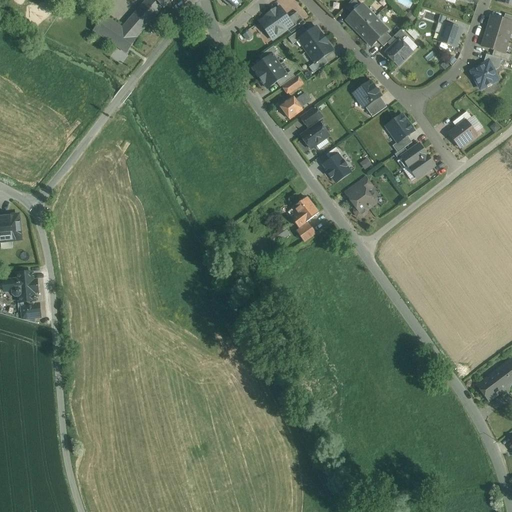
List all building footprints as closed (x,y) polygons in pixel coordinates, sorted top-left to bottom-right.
[(142,7),(123,29),(104,17),(94,31),(127,53),(137,39),(136,38),(163,7),(164,9),(174,0),(147,0),(142,6),(142,7)] [(361,7),(355,0),(346,9),(352,15),(361,7)] [(352,15),(347,21),(359,34),(375,18),(362,5),(361,7),(352,15)] [(280,8),(260,22),(260,23),(264,21),(267,26),(266,31),(272,40),(287,30),(293,26),(288,19),(285,18),(285,15),(280,8)] [(306,24),(297,13),(288,19),(293,26),(287,30),(291,34),(306,24)] [(511,22),(504,20),(492,17),(487,32),(508,38),(511,26),(511,22)] [(375,18),(359,34),(372,46),(377,41),(386,32),(387,31),(375,18)] [(437,42),(457,49),(464,28),(445,21),(437,42)] [(326,57),(335,51),(318,25),(307,33),(304,28),(293,35),(312,65),(310,66),(314,73),(329,63),(326,57)] [(407,38),(400,31),(392,39),(388,43),(392,48),(400,40),(402,42),(407,38)] [(386,32),(377,41),(384,47),(388,43),(392,39),(386,32)] [(508,38),(487,32),(483,47),(494,51),(504,54),(504,53),(508,38)] [(392,48),(386,54),(398,67),(412,53),(402,42),(400,40),(392,48)] [(287,73),(273,50),(250,64),(267,92),(294,75),(291,70),(287,73)] [(504,54),(494,51),(492,56),(502,59),(510,62),(511,56),(504,53),(504,54)] [(492,56),(486,55),(484,64),(485,66),(489,63),(493,72),(499,69),(502,59),(492,56)] [(485,66),(471,73),(481,90),(487,87),(487,88),(493,85),(492,84),(498,81),(493,72),(489,63),(485,66)] [(298,77),(283,88),(288,95),(303,85),(298,77)] [(370,82),(354,94),(365,108),(380,97),(381,97),(370,82)] [(306,94),(296,101),(301,108),(311,101),(306,94)] [(380,97),(365,108),(372,118),(387,107),(380,97)] [(293,98),(280,107),(290,120),(303,111),(301,108),(296,101),(293,98)] [(315,108),(301,118),(308,128),(322,118),(315,108)] [(467,112),(453,123),(457,128),(466,121),(467,122),(472,118),(467,112)] [(414,132),(403,115),(386,127),(398,143),(407,136),(414,132)] [(301,133),(307,129),(301,119),(295,124),(301,133)] [(457,128),(449,135),(459,148),(477,135),(467,122),(466,121),(457,128)] [(319,123),(301,136),(311,150),(329,137),(319,123)] [(407,136),(398,143),(393,146),(397,153),(405,148),(412,143),(407,136)] [(408,153),(402,158),(409,168),(427,156),(420,145),(408,153)] [(397,153),(395,155),(399,160),(402,158),(408,153),(405,148),(397,153)] [(331,159),(323,164),(335,185),(353,174),(338,150),(329,156),(331,159)] [(427,156),(409,168),(417,179),(435,166),(427,156)] [(372,187),(366,179),(356,186),(359,191),(364,188),(367,192),(372,187)] [(367,192),(364,188),(359,191),(349,198),(356,208),(356,212),(358,216),(362,217),(366,214),(366,210),(372,206),(375,203),(375,199),(373,196),(369,195),(367,193),(368,193),(367,192)] [(307,198),(294,208),(299,214),(292,219),(299,228),(319,213),(307,198)] [(19,216),(0,217),(0,241),(22,240),(19,216)] [(308,224),(297,232),(305,242),(316,234),(308,224)] [(285,227),(270,238),(274,244),(280,239),(281,240),(290,234),(285,227)] [(32,273),(17,274),(18,280),(6,281),(7,292),(13,291),(13,295),(16,297),(19,297),(20,303),(22,303),(23,307),(35,305),(35,302),(34,293),(35,293),(38,289),(37,285),(34,281),(33,282),(32,273)] [(23,307),(21,307),(22,320),(40,318),(39,305),(35,305),(23,307)] [(511,383),(511,360),(511,361),(500,370),(511,384),(511,383)] [(500,370),(478,386),(489,401),(511,384),(500,370)]
